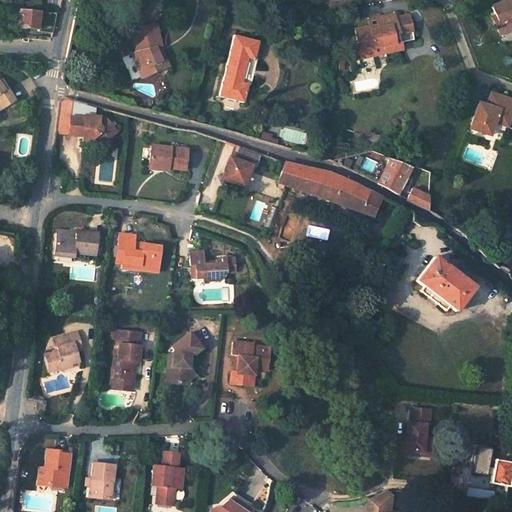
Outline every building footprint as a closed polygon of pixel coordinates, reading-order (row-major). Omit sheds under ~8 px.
[(56,14),(19,9),(17,27),(52,31),(56,14)] [(511,12),(509,16),(506,15),(502,27),(507,29),(502,42),(511,45),(511,12)] [(398,18),(387,20),(388,31),(399,29),(398,22),(398,18)] [(382,32),(377,33),(373,30),(362,31),(363,44),(359,44),(361,60),(403,54),(401,39),(414,37),(411,20),(398,22),(399,29),(388,31),(387,20),(381,20),(382,32)] [(372,22),(373,30),(377,33),(382,32),(381,20),(372,22)] [(172,31),(148,26),(142,50),(138,48),(131,73),(154,79),(161,55),(165,56),(172,31)] [(262,42),(236,35),(221,97),(245,104),(250,85),(253,86),(260,62),(256,61),(262,42)] [(511,52),(511,51),(511,45),(502,42),(501,46),(511,50),(511,52)] [(159,80),(165,56),(161,55),(154,79),(159,80)] [(4,80),(1,83),(0,81),(0,99),(5,108),(17,101),(4,80)] [(487,96),(483,109),(487,111),(491,98),(487,96)] [(475,106),(467,130),(487,137),(491,125),(493,116),(506,121),(511,105),(491,98),(487,111),(483,109),(475,106)] [(84,118),(90,119),(89,111),(66,104),(64,103),(60,103),(56,135),(67,135),(69,118),(84,120),(84,118)] [(504,129),(506,121),(493,116),(491,125),(504,129)] [(84,120),(69,118),(67,135),(77,137),(77,134),(82,135),(81,144),(86,144),(95,137),(97,140),(105,140),(113,134),(112,133),(108,126),(105,122),(99,121),(99,119),(90,119),(84,118),(84,120)] [(112,123),(108,126),(112,133),(116,130),(112,123)] [(257,134),(255,141),(270,145),(271,142),(265,139),(266,136),(257,134)] [(149,146),(145,166),(184,171),(187,151),(149,146)] [(237,147),(233,161),(253,168),(258,154),(237,147)] [(232,185),(246,190),(253,168),(233,161),(229,173),(221,179),(228,188),(232,185)] [(405,186),(412,169),(387,161),(377,185),(396,195),(401,185),(405,186)] [(373,218),(380,200),(341,180),(329,175),(318,171),(284,163),(280,185),(289,188),(373,218)] [(221,179),(218,181),(224,190),(228,188),(221,179)] [(411,189),(406,200),(415,205),(428,212),(429,197),(411,189)] [(56,232),(53,254),(67,255),(68,252),(94,256),(96,234),(75,231),(74,234),(56,232)] [(140,239),(123,237),(121,262),(128,262),(128,266),(145,268),(145,272),(164,275),(167,248),(154,246),(154,249),(148,248),(148,246),(139,245),(140,239)] [(358,244),(366,248),(369,243),(361,239),(358,244)] [(314,253),(316,259),(324,262),(331,258),(334,251),(330,244),(325,241),(317,245),(314,253)] [(213,254),(199,252),(197,267),(203,268),(202,281),(211,282),(213,286),(227,287),(228,286),(230,284),(230,283),(231,277),(243,279),(245,265),(225,263),(224,270),(211,269),(212,261),(213,254)] [(474,287),(434,257),(416,282),(422,287),(418,291),(445,312),(449,307),(455,312),(474,287)] [(225,263),(212,261),(211,269),(224,270),(225,263)] [(42,354),(46,372),(59,370),(59,368),(66,367),(65,364),(74,362),(71,346),(76,345),(74,332),(51,337),(53,346),(53,351),(42,354)] [(115,347),(115,356),(110,356),(109,371),(112,371),(112,379),(121,380),(120,387),(131,388),(132,376),(133,364),(137,365),(139,348),(135,347),(136,336),(110,333),(109,341),(114,342),(113,347),(115,347)] [(201,352),(188,337),(171,351),(173,355),(173,360),(171,377),(168,376),(166,386),(184,388),(184,382),(191,375),(187,371),(188,360),(191,360),(192,359),(201,352)] [(253,349),(234,347),(232,364),(238,365),(236,377),(241,377),(239,388),(254,390),(256,372),(267,374),(270,355),(253,352),(253,349)] [(59,371),(75,367),(74,362),(65,364),(66,367),(59,368),(59,370),(59,371)] [(109,371),(107,391),(131,394),(131,388),(120,387),(121,380),(112,379),(112,371),(109,371)] [(194,378),(191,375),(184,382),(184,388),(194,378)] [(236,377),(232,376),(231,387),(239,388),(241,377),(236,377)] [(401,455),(423,456),(424,421),(429,421),(429,408),(408,407),(407,422),(402,422),(401,455)] [(472,473),(485,474),(487,449),(474,448),(472,473)] [(38,471),(35,489),(47,490),(48,485),(63,487),(67,457),(58,457),(59,453),(46,452),(43,472),(38,471)] [(178,493),(180,473),(175,473),(176,458),(160,456),(159,469),(152,468),(150,489),(149,498),(155,499),(155,503),(172,505),(173,493),(178,493)] [(511,464),(493,462),(489,484),(507,488),(511,464)] [(87,465),(84,501),(106,503),(108,467),(87,465)] [(391,511),(393,500),(387,494),(376,500),(368,503),(366,511),(391,511)] [(214,511),(252,511),(234,500),(229,503),(220,511),(214,511)] [(171,511),(172,505),(155,503),(154,509),(171,511)]
